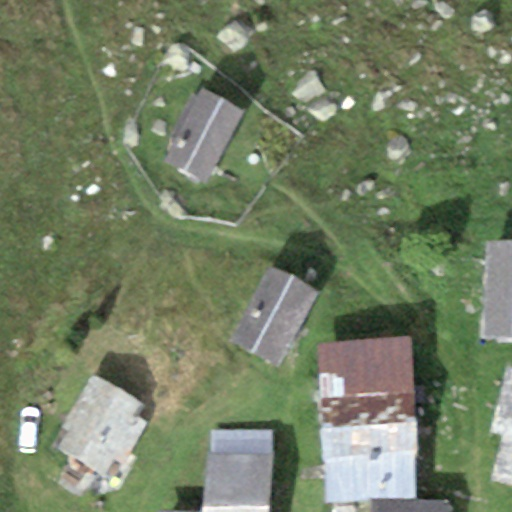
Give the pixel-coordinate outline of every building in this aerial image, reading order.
[(244,121),(202,98),(165,164),(207,187),(244,121)] [(511,257),(495,256),(490,350),(511,351),(511,257)] [(324,307),(275,281),(239,349),(288,375),(324,307)] [(415,355),(321,361),(330,511),(365,511),(425,508),(415,355)] [(511,387),(499,444),(511,446),(511,455),(503,493),(511,494),(511,387)] [(136,413),(102,392),(63,455),(97,476),(136,413)] [(211,511),(281,511),(285,437),(215,434),(211,511)]
